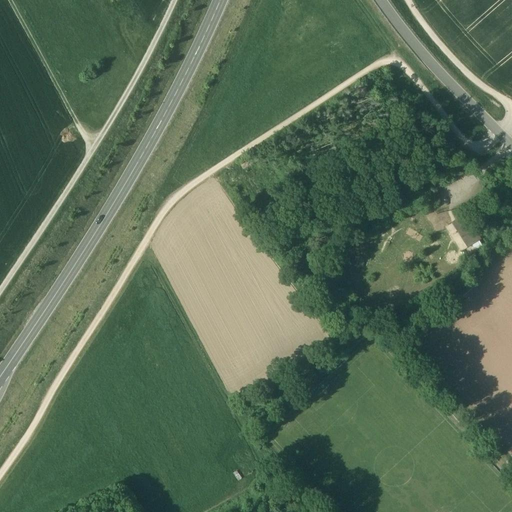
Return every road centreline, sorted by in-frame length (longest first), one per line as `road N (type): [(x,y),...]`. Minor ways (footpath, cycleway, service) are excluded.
road 1 (track): [(0,475),(177,193),(384,61),(399,64),(471,147),(508,122),(509,105),(447,54),(407,0)]
road 2 (primary): [(0,378),(136,163),(220,0)]
road 3 (track): [(144,243),(287,511)]
road 4 (residential): [(511,147),(421,55),(380,0)]
road 5 (track): [(0,291),(95,147)]
road 6 (track): [(10,0),(95,147)]
road 7 (track): [(95,147),(173,0)]
